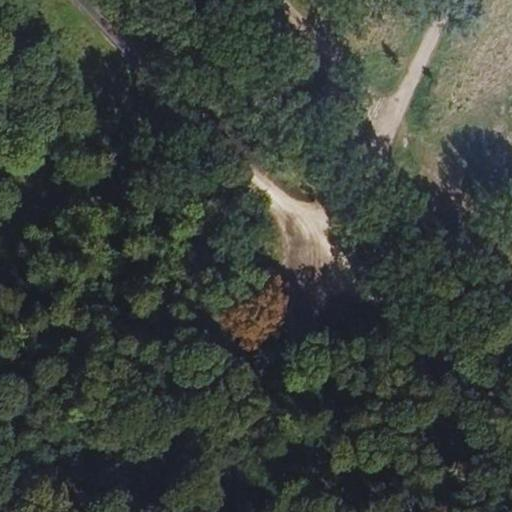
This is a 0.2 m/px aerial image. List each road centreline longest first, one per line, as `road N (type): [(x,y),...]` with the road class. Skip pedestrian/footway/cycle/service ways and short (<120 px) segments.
road 1 (track): [(317,247),(0,509)]
road 2 (track): [(317,247),(74,0)]
road 3 (track): [(317,247),(446,0)]
road 4 (track): [(511,412),(317,247)]
